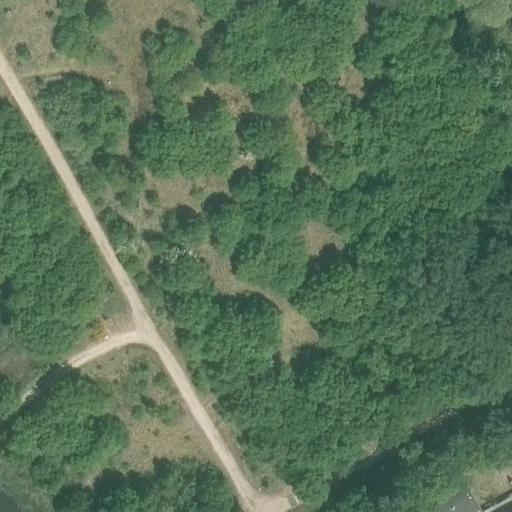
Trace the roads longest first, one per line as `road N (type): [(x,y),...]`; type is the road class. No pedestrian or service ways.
road 1 (track): [(0,63),(258,511)]
road 2 (track): [(273,511),(511,377)]
road 3 (track): [(143,314),(0,410)]
